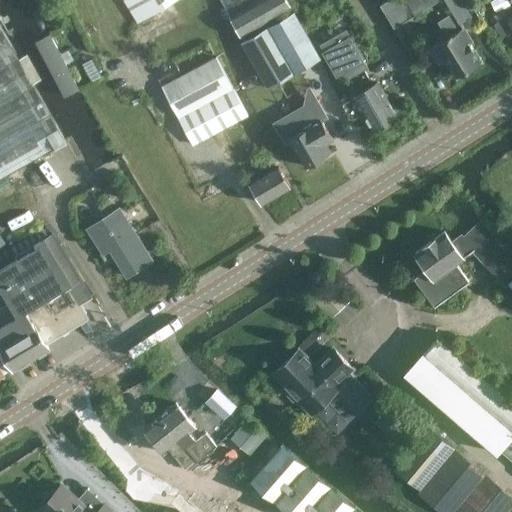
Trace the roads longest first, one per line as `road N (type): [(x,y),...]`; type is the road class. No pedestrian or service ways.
road 1 (tertiary): [(0,432),(511,106)]
road 2 (unknown): [(135,343),(41,185)]
